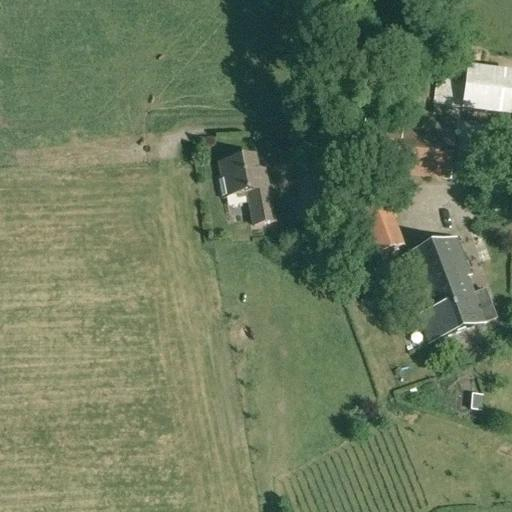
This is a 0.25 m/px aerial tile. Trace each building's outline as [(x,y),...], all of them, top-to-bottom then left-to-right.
[(456,111),(511,117),(511,75),(460,70),(456,111)] [(455,138),(402,132),(397,174),(450,180),(455,138)] [(222,200),(247,195),(253,228),(274,224),(264,172),(256,174),(254,159),(219,166),(222,180),(219,181),(222,200)] [(298,201),(296,223),(325,225),(329,184),(317,183),(315,203),(298,201)] [(364,261),(404,246),(389,205),(349,220),(364,261)] [(429,346),(496,320),(485,292),(483,293),(478,281),(473,283),(456,239),(404,259),(425,316),(419,318),(429,346)] [(472,397),(471,412),(482,413),(483,398),(472,397)]
